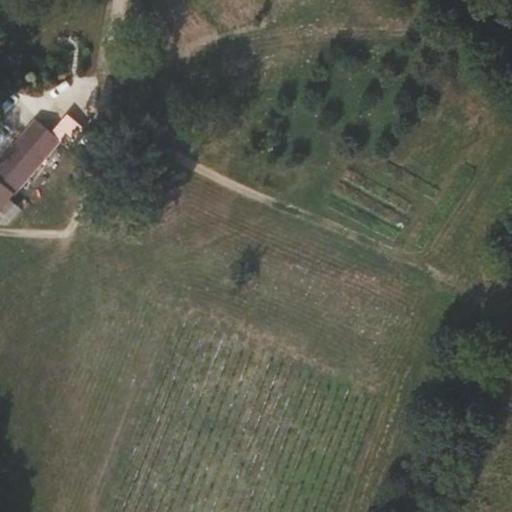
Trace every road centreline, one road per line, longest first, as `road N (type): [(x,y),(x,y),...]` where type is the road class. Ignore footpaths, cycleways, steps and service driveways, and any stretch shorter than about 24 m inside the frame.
road 1 (track): [(511,301),(494,301),(429,260),(284,205),(149,138),(107,96)]
road 2 (track): [(0,231),(61,234),(77,219),(107,96),(119,0)]
road 3 (track): [(511,156),(429,260)]
